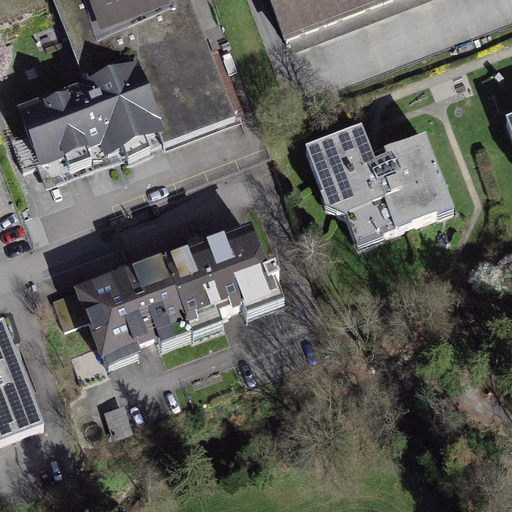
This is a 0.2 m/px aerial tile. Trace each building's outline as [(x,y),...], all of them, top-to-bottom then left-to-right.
[(86,0),(103,44),(172,19),(168,7),(187,0),(86,0)] [(268,0),(289,54),(431,0),(268,0)] [(143,76),(20,118),(43,187),(167,145),(143,76)] [(363,142),(308,162),(330,221),(351,231),(360,255),(452,222),(427,153),(392,166),(395,174),(377,181),(363,142)] [(251,243),(167,274),(192,339),(276,308),(251,243)] [(167,274),(80,307),(104,372),(192,339),(167,274)] [(3,338),(0,339),(0,458),(43,442),(3,338)]
